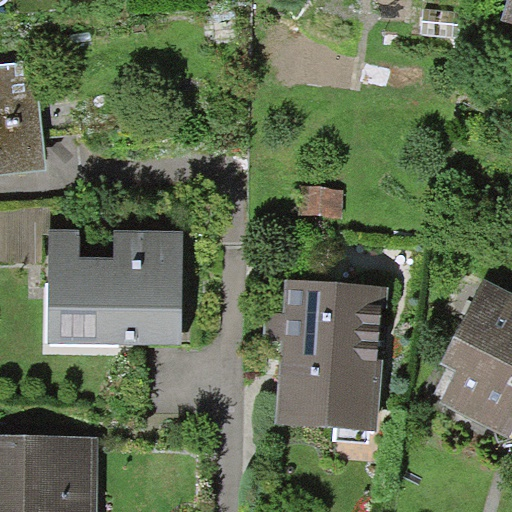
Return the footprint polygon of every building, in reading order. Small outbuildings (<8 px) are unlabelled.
[(511,0),(510,0),(500,32),(511,35),(511,0)] [(0,166),(47,164),(40,60),(0,63),(0,166)] [(47,345),(182,349),(185,228),(50,225),(47,345)] [(278,428),(378,436),(390,288),(291,280),(278,428)] [(433,395),(511,433),(511,295),(487,283),(433,395)] [(0,511),(101,511),(101,436),(0,436),(0,511)]
